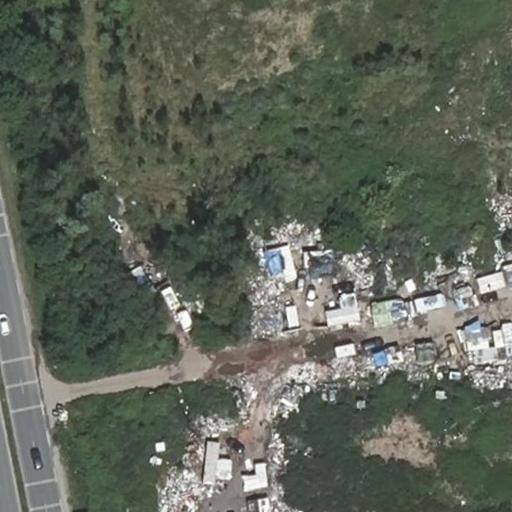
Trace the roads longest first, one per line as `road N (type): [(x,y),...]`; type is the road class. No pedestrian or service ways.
road 1 (unknown): [(511,284),(442,311),(23,395)]
road 2 (secondary): [(46,511),(0,279)]
